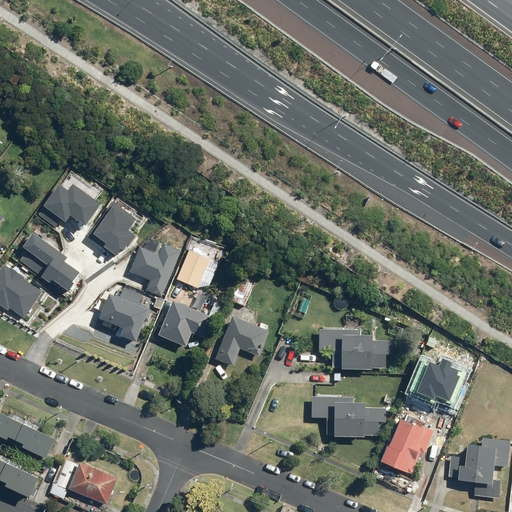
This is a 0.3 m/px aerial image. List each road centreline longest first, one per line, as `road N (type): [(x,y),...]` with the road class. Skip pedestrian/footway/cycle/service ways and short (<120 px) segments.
road 1 (motorway): [(511,230),(137,0)]
road 2 (motorway): [(511,147),(310,0)]
road 3 (residential): [(0,360),(185,447)]
road 4 (residential): [(185,447),(340,511)]
road 5 (motorway): [(386,0),(511,92)]
